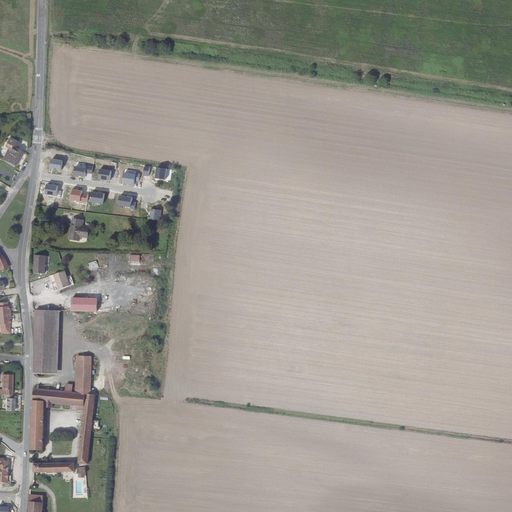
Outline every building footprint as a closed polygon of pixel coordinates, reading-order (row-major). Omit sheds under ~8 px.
[(21,151),(16,149),(18,146),(19,144),(10,139),(6,147),(8,147),(9,148),(11,149),(5,160),(15,165),(21,151)] [(17,166),(24,153),(21,151),(15,165),(17,166)] [(48,160),(47,169),(58,170),(59,161),(48,160)] [(89,174),(90,167),(84,166),(84,168),(73,166),(71,175),(82,177),(83,173),(89,174)] [(154,168),(153,178),(163,180),(164,169),(154,168)] [(96,179),(107,181),(108,177),(114,178),(115,171),(109,170),(109,171),(98,169),(96,179)] [(122,173),(120,183),(132,185),(132,181),(136,182),(137,174),(133,174),(133,175),(122,173)] [(54,196),(55,186),(44,185),(43,195),(54,196)] [(84,202),(85,195),(79,194),(79,191),(74,190),(74,189),(70,188),(69,200),(84,202)] [(102,194),(90,192),(88,202),(100,204),(102,194)] [(116,207),(132,210),(133,202),(129,202),(130,198),(118,196),(116,207)] [(158,221),(159,210),(148,209),(147,215),(146,215),(146,220),(158,221)] [(81,221),(70,220),(66,240),(76,241),(77,238),(84,239),(86,229),(80,228),(81,221)] [(0,265),(3,269),(11,268),(8,261),(0,249),(0,248),(0,265)] [(140,255),(130,254),(130,264),(139,265),(140,255)] [(45,273),(46,256),(36,256),(36,273),(45,273)] [(87,263),(90,270),(98,267),(96,260),(87,263)] [(71,287),(67,272),(55,276),(60,291),(71,287)] [(74,298),(74,312),(97,313),(98,299),(74,298)] [(11,312),(11,307),(12,307),(11,303),(10,303),(10,300),(1,301),(1,305),(0,304),(0,312),(1,322),(3,322),(4,326),(13,325),(13,321),(13,317),(12,317),(11,312)] [(61,311),(37,310),(35,370),(35,374),(59,375),(61,311)] [(93,358),(78,358),(77,385),(76,393),(92,394),(97,395),(97,392),(94,391),(93,358)] [(6,388),(6,393),(11,393),(19,393),(19,372),(9,372),(9,388),(6,388)] [(67,393),(37,391),(35,451),(46,451),(47,404),(49,404),(49,409),(61,410),(62,405),(66,405),(74,406),(73,411),(86,412),(82,464),(92,464),(97,395),(92,394),(76,393),(67,393)] [(21,397),(19,397),(19,393),(11,393),(11,397),(13,397),(13,409),(21,409),(21,397)] [(5,460),(5,467),(2,467),(2,478),(10,478),(9,485),(20,486),(20,479),(15,479),(16,464),(10,464),(10,461),(5,460)] [(77,473),(77,464),(37,464),(37,473),(77,473)] [(85,477),(85,467),(77,467),(77,477),(85,477)] [(43,511),(45,496),(32,495),(30,511),(43,511)]
